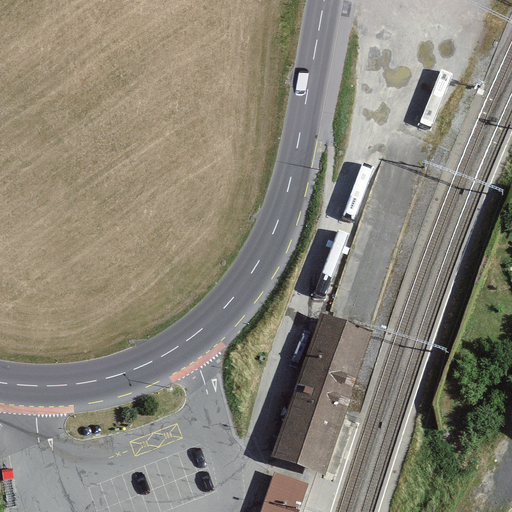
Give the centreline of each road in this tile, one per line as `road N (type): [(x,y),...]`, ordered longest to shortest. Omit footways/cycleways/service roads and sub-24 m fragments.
road 1 (secondary): [(0,385),(61,387),(113,377),(207,329),(252,273),(284,201),(322,0)]
road 2 (unknown): [(308,81),(376,85),(432,49),(464,0)]
